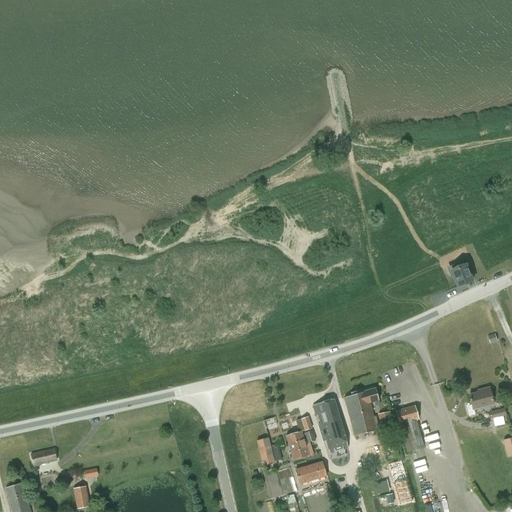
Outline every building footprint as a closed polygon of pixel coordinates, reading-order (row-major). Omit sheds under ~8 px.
[(463,262),(449,268),(453,278),(458,287),(471,281),(472,281),(471,279),(463,262)] [(487,336),(489,343),(489,344),(497,341),(495,334),(494,334),(487,336)] [(375,388),(362,392),(367,411),(366,411),(366,414),(368,413),(372,432),(376,431),(379,430),(376,416),(373,417),(370,403),(379,401),(375,388)] [(482,392),(469,395),(471,403),(467,404),(466,405),(469,416),(475,415),(474,409),(493,405),(489,388),(481,390),(482,392)] [(354,436),(372,432),(368,413),(366,414),(366,411),(367,411),(362,392),(344,398),(354,436)] [(329,453),(348,448),(346,442),(334,400),(313,406),(324,445),(327,444),(329,453)] [(407,452),(423,448),(416,421),(419,420),(415,406),(396,411),(400,425),(407,452)] [(492,419),(506,416),(504,409),(490,412),(492,419)] [(389,412),(378,415),(381,428),(392,426),(389,412)] [(302,431),(286,436),(288,444),(304,440),(302,431)] [(307,443),(315,441),(312,431),(304,433),(307,443)] [(511,455),(511,437),(503,440),(507,457),(511,455)] [(266,464),(275,462),(273,452),(272,449),(269,438),(256,441),(262,462),(265,461),(266,464)] [(304,440),(288,444),(293,460),(309,455),(304,440)] [(33,466),(57,461),(54,450),(31,455),(33,466)] [(401,461),(388,465),(394,484),(393,485),(399,505),(412,502),(401,461)] [(300,484),(326,476),(322,462),(295,470),(300,484)] [(30,511),(23,484),(6,487),(12,511),(30,511)] [(77,509),(90,507),(86,487),(73,489),(77,509)] [(386,495),(387,503),(388,504),(394,503),(394,501),(392,494),(386,495)]
